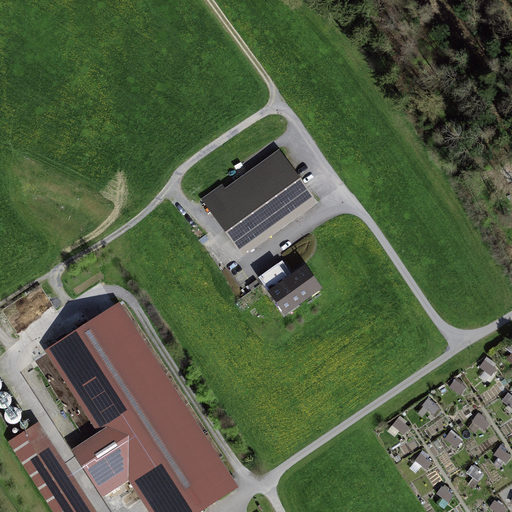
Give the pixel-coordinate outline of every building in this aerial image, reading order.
[(317,204),(282,153),(206,204),(241,256),(317,204)] [(318,289),(305,272),(293,281),(282,267),(262,283),(285,314),(318,289)] [(201,511),(237,490),(122,305),(48,351),(100,435),(74,452),(104,500),(131,484),(147,511),(201,511)] [(496,370),(484,361),(479,369),(491,377),(496,370)] [(466,389),(454,381),(449,388),(461,397),(466,389)] [(511,397),(507,395),(502,402),(511,408),(511,397)] [(439,408),(427,400),(422,407),(434,416),(439,408)] [(489,424),(477,415),(472,423),(484,431),(489,424)] [(409,428),(397,420),(392,427),(404,436),(409,428)] [(92,511),(40,427),(9,446),(49,511),(92,511)] [(462,441),(450,433),(444,440),(457,449),(462,441)] [(511,457),(499,449),(494,456),(506,464),(511,457)] [(432,463),(420,455),(415,462),(427,471),(432,463)] [(484,475),(471,467),(466,474),(478,483),(484,475)] [(237,482),(233,475),(229,477),(233,484),(237,482)] [(454,497),(441,488),(436,496),(448,504),(454,497)] [(504,511),(506,510),(494,502),(489,509),(493,511),(504,511)]
